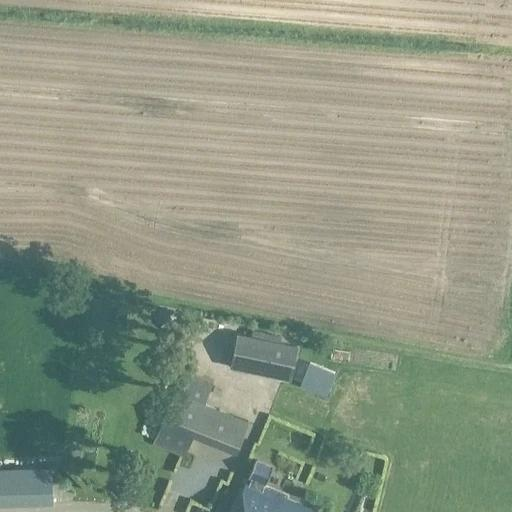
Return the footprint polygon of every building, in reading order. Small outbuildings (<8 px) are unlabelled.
[(175,310),(161,327),(178,341),(192,325),(175,310)] [(304,333),(301,347),(322,352),(325,337),(304,333)] [(290,379),(297,346),(237,334),(230,366),(290,379)] [(326,391),(333,372),(310,363),(303,382),(326,391)] [(235,453),(248,421),(205,404),(214,381),(198,375),(183,369),(173,392),(152,445),(184,458),(193,435),(235,453)] [(264,485),(271,468),(254,461),(247,478),(254,480),(263,484),(264,485)] [(0,501),(54,500),(53,477),(53,469),(0,471),(0,501)] [(103,481),(108,495),(119,492),(115,477),(103,481)] [(312,511),(313,511),(261,490),(263,484),(254,480),(251,486),(245,483),(236,505),(233,511),(312,511)]
